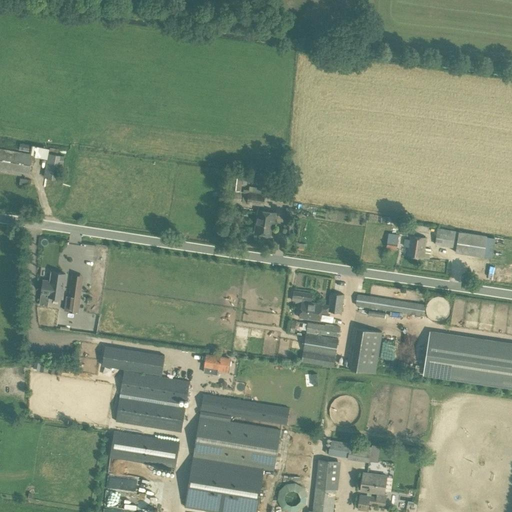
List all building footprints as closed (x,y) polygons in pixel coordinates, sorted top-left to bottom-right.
[(29,154),(0,148),(0,169),(29,175),(32,157),(32,154),(29,154)] [(60,180),(64,155),(49,153),(48,153),(47,160),(43,177),(60,180)] [(234,172),(232,190),(240,191),(242,172),(234,172)] [(20,178),(19,185),(30,187),(31,180),(20,178)] [(230,191),(229,200),(241,201),(242,192),(230,191)] [(249,192),(247,203),(263,205),(265,194),(249,192)] [(258,209),(255,232),(271,234),(272,222),(274,222),(276,212),(258,209)] [(389,229),(387,247),(397,248),(399,234),(391,233),(392,230),(389,229)] [(436,229),(434,244),(455,247),(455,252),(493,258),(496,237),(458,231),(458,232),(436,229)] [(404,239),(403,245),(407,246),(406,255),(428,258),(430,249),(424,248),(425,238),(409,235),(409,239),(404,239)] [(51,271),(47,296),(63,299),(66,273),(51,271)] [(70,287),(67,311),(78,313),(82,288),(70,287)] [(293,290),(292,300),(295,301),(295,303),(300,304),(299,317),(320,320),(321,311),(328,312),(328,311),(342,313),(344,294),(329,292),(328,304),(303,301),(304,299),(311,300),(312,293),(293,290)] [(357,293),(355,305),(390,311),(390,313),(369,310),(368,315),(390,318),(390,315),(402,317),(402,313),(423,316),(425,304),(357,293)] [(55,320),(62,320),(62,307),(49,307),(48,316),(55,316),(55,320)] [(307,321),(306,331),(339,336),(340,326),(324,323),(324,324),(307,321)] [(357,328),(350,369),(375,373),(381,332),(357,328)] [(511,343),(430,331),(424,374),(511,387),(511,343)] [(306,333),(301,361),(333,366),(338,338),(306,333)] [(166,375),(169,357),(110,347),(107,366),(166,375)] [(206,354),(204,366),(218,368),(218,370),(228,372),(230,358),(206,354)] [(33,370),(47,372),(48,365),(38,363),(34,363),(34,365),(33,370)] [(50,365),(49,373),(61,375),(62,367),(50,365)] [(124,371),(120,394),(186,404),(189,381),(124,371)] [(308,376),(312,382),(318,379),(314,373),(308,376)] [(204,392),(201,411),(288,425),(291,407),(204,392)] [(120,397),(116,421),(181,432),(185,407),(120,397)] [(201,417),(195,456),(275,470),(282,431),(201,417)] [(176,468),(180,442),(115,431),(111,458),(176,468)] [(331,440),(329,452),(369,458),(371,445),(331,440)] [(257,511),(265,469),(195,457),(186,507),(212,511),(257,511)] [(332,511),(337,460),(318,459),(312,511),(332,511)] [(359,495),(358,509),(368,510),(368,503),(384,505),(386,493),(384,493),(386,476),(363,472),(360,490),(367,491),(366,496),(359,495)]
